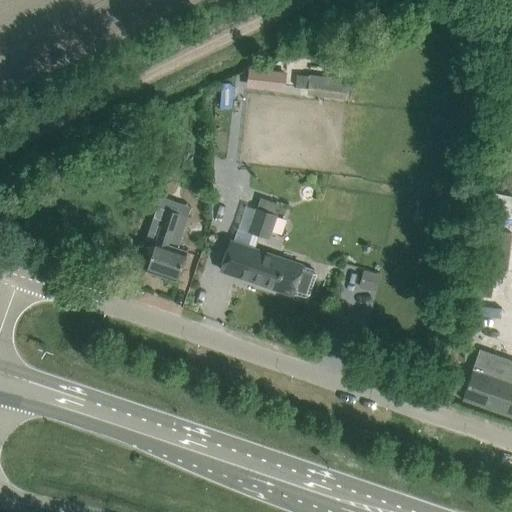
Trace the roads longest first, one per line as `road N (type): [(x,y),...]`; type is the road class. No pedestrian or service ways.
road 1 (unclassified): [(20,278),(511,444)]
road 2 (secondary): [(396,511),(0,382)]
